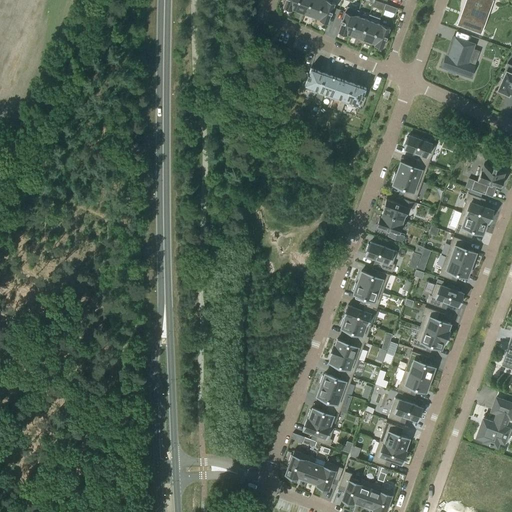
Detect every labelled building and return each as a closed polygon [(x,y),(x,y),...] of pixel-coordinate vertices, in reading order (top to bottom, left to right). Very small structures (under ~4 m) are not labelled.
[(291,8),(294,9),(297,0),(284,0),(282,6),(291,10),(291,8)] [(309,0),(297,0),(294,9),(305,13),(309,0)] [(309,0),(305,13),(316,17),(322,0),(309,0)] [(334,2),(327,0),(322,0),(316,17),(319,18),(318,19),(327,23),(334,2)] [(456,24),(456,25),(480,34),(481,33),(474,31),(478,22),(480,23),(484,11),(488,12),(492,0),(493,0),(492,0),(466,0),(462,13),(465,14),(464,17),(461,16),(458,25),(456,24)] [(394,13),(396,8),(385,3),(383,9),(394,13)] [(346,33),(349,34),(356,15),(358,10),(346,6),(337,31),(346,35),(346,33)] [(356,15),(349,34),(360,38),(367,19),(356,15)] [(367,19),(360,38),(371,42),(378,23),(367,19)] [(378,23),(371,42),(374,43),(373,44),(382,48),(389,27),(378,23)] [(445,55),(441,66),(449,69),(448,71),(454,73),(455,71),(470,76),(474,65),(473,65),(467,63),(472,49),(474,44),(464,40),(462,45),(453,42),(448,56),(445,55)] [(509,92),(511,93),(511,64),(507,63),(500,78),(502,79),(498,89),(508,94),(509,92)] [(317,90),(318,90),(324,72),(310,67),(303,87),(312,91),(313,87),(318,89),(317,90)] [(338,77),(324,72),(318,90),(323,92),(322,94),(331,97),(338,77)] [(352,82),(338,77),(331,97),(339,100),(340,98),(345,100),(352,82)] [(352,82),(345,100),(346,99),(350,100),(349,104),(358,107),(365,87),(352,82)] [(435,144),(408,135),(407,137),(406,137),(403,144),(405,145),(404,147),(418,152),(416,159),(428,163),(435,144)] [(400,161),(396,172),(422,181),(428,163),(416,159),(413,166),(400,161)] [(477,181),(474,180),(470,189),(485,194),(488,185),(491,187),(492,184),(500,187),(503,178),(502,177),(504,172),(497,169),(498,168),(491,166),(490,167),(483,164),(481,170),(477,181)] [(422,181),(396,172),(396,174),(394,173),(391,181),(393,181),(392,184),(405,188),(403,194),(416,198),(422,181)] [(480,197),(468,193),(461,212),(488,221),(492,209),(478,204),(480,197)] [(383,208),(382,212),(403,220),(404,216),(405,216),(408,207),(413,209),(415,203),(401,198),(399,203),(385,199),(382,207),(383,208)] [(456,225),(459,210),(453,209),(450,224),(456,225)] [(403,220),(382,212),(380,217),(379,217),(376,226),(389,230),(387,236),(401,241),(404,235),(398,233),(402,225),(401,224),(403,220)] [(488,221),(461,212),(454,231),(466,236),(469,229),(482,234),(483,230),(485,231),(487,223),(486,223),(486,222),(487,222),(488,221)] [(445,255),(470,264),(475,252),(462,247),(464,240),(452,236),(445,255)] [(377,266),(391,271),(398,251),(370,241),(369,244),(368,243),(365,251),(366,252),(365,254),(380,259),(377,266)] [(430,250),(423,247),(421,253),(428,256),(430,250)] [(420,254),(412,251),(410,258),(417,261),(420,254)] [(470,266),(470,264),(445,255),(438,275),(451,279),(453,272),(466,277),(467,274),(469,274),(471,266),(470,266)] [(383,291),(389,274),(376,269),(374,275),(361,270),(357,282),(383,291)] [(364,303),(376,308),(383,291),(357,282),(357,283),(355,282),(352,290),(354,290),(353,293),(366,297),(364,303)] [(462,293),(435,283),(431,295),(429,294),(426,302),(441,307),(443,300),(458,305),(459,303),(460,303),(463,296),(461,295),(462,293)] [(347,304),(344,315),(370,325),(376,308),(364,303),(362,310),(347,304)] [(420,326),(447,336),(449,330),(448,330),(450,323),(437,319),(439,312),(424,307),(422,314),(424,315),(420,326)] [(352,338),(364,342),(366,343),(369,336),(367,335),(370,325),(344,315),(343,316),(345,316),(344,317),(343,317),(340,324),(342,325),(341,327),(354,332),(352,338)] [(447,336),(420,326),(416,338),(413,337),(411,345),(425,350),(428,343),(441,348),(443,342),(444,342),(447,336)] [(358,359),(364,342),(352,338),(349,344),(336,339),(334,345),(333,344),(331,350),(358,359)] [(393,354),(397,344),(390,341),(386,352),(393,354)] [(339,372),(352,376),(358,359),(331,350),(329,355),(330,355),(328,361),(341,366),(339,372)] [(411,351),(405,370),(430,379),(434,367),(421,362),(424,355),(411,351)] [(429,381),(430,379),(405,370),(398,389),(410,393),(412,387),(425,391),(427,388),(428,388),(431,381),(429,381)] [(352,376),(339,372),(337,378),(323,373),(319,384),(345,393),(352,376)] [(387,381),(377,377),(375,383),(385,387),(387,381)] [(329,400),(327,406),(339,410),(345,393),(319,384),(315,395),(329,400)] [(421,407),(394,397),(387,417),(400,422),(402,415),(417,420),(417,417),(419,418),(422,410),(420,410),(421,407)] [(488,443),(491,444),(491,443),(496,445),(498,439),(501,440),(506,442),(511,424),(511,402),(506,400),(505,401),(508,402),(506,406),(503,413),(497,411),(493,422),(485,419),(483,425),(481,424),(476,436),(484,438),(484,440),(489,442),(488,443)] [(307,417),(307,418),(333,427),(339,410),(327,406),(324,411),(312,407),(311,409),(310,409),(307,416),(308,417),(308,418),(307,417)] [(315,440),(316,441),(330,446),(332,439),(329,438),(333,427),(307,418),(303,429),(317,434),(315,440)] [(409,438),(396,433),(398,426),(385,422),(379,441),(404,450),(405,450),(405,449),(406,449),(409,442),(408,441),(409,438)] [(358,454),(360,444),(344,441),(342,451),(358,454)] [(406,450),(405,450),(404,450),(379,441),(372,460),(384,465),(387,458),(401,463),(406,450)] [(297,476),(305,454),(293,450),(292,454),(290,454),(288,460),(290,460),(285,473),(297,477),(297,476)] [(314,462),(315,458),(305,454),(297,476),(307,479),(313,462),(314,462)] [(317,483),(316,484),(328,489),(332,477),(338,480),(343,467),(325,461),(323,465),(323,466),(317,483)] [(307,479),(317,483),(323,466),(323,465),(314,462),(313,462),(307,479)] [(360,481),(350,477),(351,473),(344,471),(339,485),(345,487),(341,498),(353,502),(354,501),(353,501),(360,481)] [(363,504),(371,483),(360,479),(360,481),(353,501),(354,501),(363,504)] [(373,508),(381,486),(371,483),(363,504),(373,508)] [(391,495),(393,490),(381,486),(373,508),(372,509),(379,511),(385,511),(389,501),(391,501),(393,496),(391,495)]
